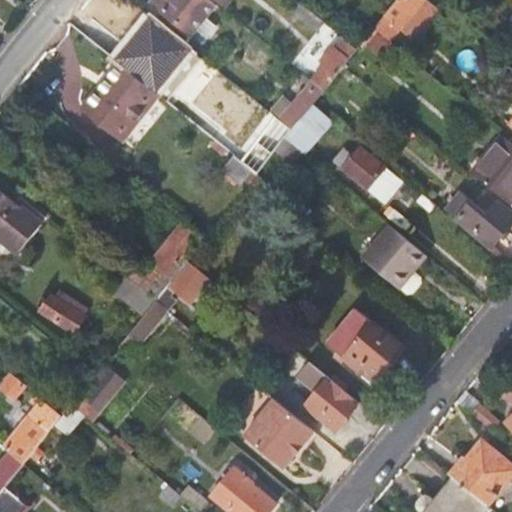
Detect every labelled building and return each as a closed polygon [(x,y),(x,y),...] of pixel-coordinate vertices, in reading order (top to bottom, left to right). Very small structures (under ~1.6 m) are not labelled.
[(165,12),(192,34),(194,35),(198,31),(208,19),(219,5),(212,0),(157,0),(155,4),(165,12)] [(212,0),(219,5),(224,10),(231,0),(212,0)] [(318,30),(325,23),(296,0),(292,0),(287,6),(318,30)] [(400,32),(425,0),(398,0),(374,29),(377,31),(391,43),(402,52),(411,42),(400,32)] [(184,43),(192,34),(165,12),(157,22),(184,43)] [(208,38),(217,27),(208,19),(198,31),(208,38)] [(380,57),(391,43),(377,31),(366,44),(380,57)] [(324,63),(311,80),(325,91),(344,66),(358,49),(343,37),(336,46),(332,43),(319,59),(324,63)] [(123,140),(160,95),(137,76),(119,62),(108,75),(111,79),(87,110),(123,140)] [(325,91),(311,80),(279,119),(293,130),(312,107),(325,91)] [(293,130),(287,138),(306,153),(331,122),(312,107),(293,130)] [(511,204),(511,202),(511,143),(503,136),(473,172),(511,204)] [(246,140),(235,155),(258,173),(269,160),(246,140)] [(383,203),(404,179),(363,145),(353,156),(345,149),(333,162),(383,203)] [(1,151),(0,151),(0,169),(14,181),(23,170),(1,151)] [(228,163),(251,182),(258,173),(235,155),(228,163)] [(0,188),(0,240),(16,254),(42,221),(0,188)] [(488,194),(461,226),(490,249),(511,222),(511,211),(498,200),(497,202),(488,194)] [(183,221),(148,263),(166,278),(200,236),(183,221)] [(424,279),(416,272),(429,257),(391,226),(363,260),(401,290),(409,296),(413,296),(424,283),(424,279)] [(188,261),(168,287),(189,304),(210,279),(188,261)] [(140,262),(129,277),(144,289),(155,275),(140,262)] [(113,290),(144,315),(157,300),(156,299),(144,289),(129,277),(126,275),(113,290)] [(51,294),(41,311),(76,333),(87,317),(51,294)] [(167,308),(157,300),(144,315),(118,347),(129,356),(167,308)] [(356,309),(328,344),(360,370),(363,367),(380,380),(405,349),(356,309)] [(125,374),(108,361),(96,375),(80,395),(78,397),(95,411),(125,374)] [(338,431),(362,403),(312,362),(299,376),(318,392),(307,405),(338,431)] [(0,387),(16,400),(28,385),(11,372),(0,385),(0,387)] [(65,383),(49,402),(64,414),(72,405),(78,397),(80,395),(65,383)] [(37,406),(3,447),(7,450),(23,463),(24,464),(64,414),(49,402),(37,393),(31,400),(37,406)] [(465,393),(457,402),(473,415),(480,405),(465,393)] [(285,467),(314,430),(275,397),(245,434),(285,467)] [(480,405),(473,415),(501,438),(507,432),(499,424),(500,422),(480,405)] [(480,445),(453,477),(488,506),(511,477),(511,465),(494,450),(491,455),(480,445)] [(7,450),(0,459),(0,493),(6,486),(24,464),(23,463),(7,450)] [(233,511),(271,511),(276,506),(252,486),(254,483),(236,469),(213,495),(233,511)] [(490,511),(492,509),(488,506),(453,477),(435,499),(423,511),(490,511)] [(175,507),(184,496),(183,495),(170,485),(161,496),(175,507)] [(25,511),(31,506),(6,486),(0,493),(0,511),(25,511)] [(190,486),(183,495),(184,496),(202,511),(209,503),(190,486)] [(422,511),(423,511),(435,499),(431,495),(426,494),(421,496),(419,498),(418,500),(417,505),(419,509),(422,511)]
